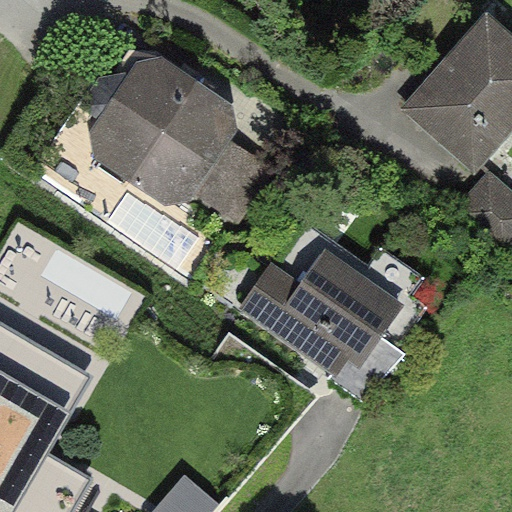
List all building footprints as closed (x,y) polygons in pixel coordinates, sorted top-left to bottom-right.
[(511,41),(489,21),(411,109),(476,167),(511,126),(511,41)] [(162,66),(143,69),(133,86),(126,82),(95,84),(58,140),(85,158),(90,150),(167,199),(187,196),(192,188),(241,219),(272,172),(225,142),(233,131),(228,111),(162,66)] [(511,245),(511,188),(495,174),(459,215),(505,255),(511,245)] [(297,237),(248,307),(315,354),(319,348),(342,364),(332,377),(366,401),(407,355),(383,337),(402,310),(297,237)] [(85,373),(0,323),(0,511),(3,511),(4,511),(5,511),(91,511),(103,493),(37,455),(85,373)]
